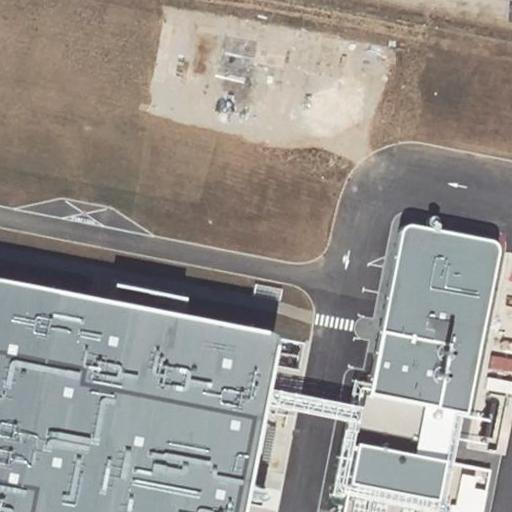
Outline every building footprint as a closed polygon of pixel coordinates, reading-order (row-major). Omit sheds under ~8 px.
[(340,63),(345,38),(320,34),(316,59),(340,63)] [(262,58),(281,60),(283,42),(263,41),(262,58)] [(410,155),(460,163),(476,63),(415,53),(410,82),(421,84),(410,155)] [(279,96),(308,98),(309,86),(280,84),(279,96)] [(285,210),(294,184),(256,172),(248,196),(242,194),(237,209),(248,213),(253,199),(285,210)] [(306,227),(325,226),(323,201),(305,202),(306,227)] [(406,220),(345,511),(446,511),(503,240),(406,220)] [(302,274),(309,235),(232,221),(225,260),(302,274)] [(242,511),(278,329),(0,275),(0,511),(242,511)]
